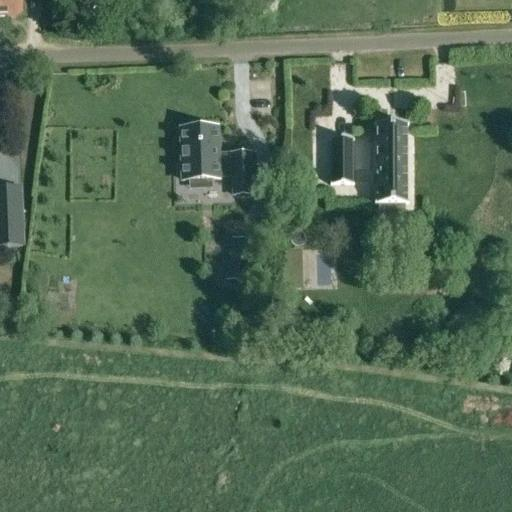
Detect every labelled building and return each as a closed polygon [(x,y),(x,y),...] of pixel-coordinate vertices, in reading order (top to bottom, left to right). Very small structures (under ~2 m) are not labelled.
[(0,0),(0,17),(20,17),(19,0),(0,0)] [(408,128),(408,126),(374,127),(374,128),(376,128),(376,146),(376,148),(376,166),(376,168),(376,185),(376,187),(376,205),(374,205),(374,207),(389,207),(389,208),(393,208),(393,206),(408,206),(408,205),(406,205),(406,187),(407,187),(407,185),(406,185),(406,167),(406,165),(406,148),(406,146),(406,128),(408,128)] [(217,179),(233,179),(232,161),(217,161),(216,130),(181,131),(182,162),(183,183),(186,183),(217,182),(217,179)] [(330,141),(330,143),(331,143),(331,163),(331,165),(331,186),(330,186),(330,187),(353,187),(353,186),(352,186),(352,165),(352,163),(352,143),(353,143),(353,141),(330,141)] [(232,156),(232,161),(233,179),(234,197),(250,196),(249,155),(232,156)] [(0,249),(22,249),(23,248),(21,188),(0,189),(0,249)] [(233,242),(228,272),(232,273),(231,282),(246,284),(252,245),(233,242)]
